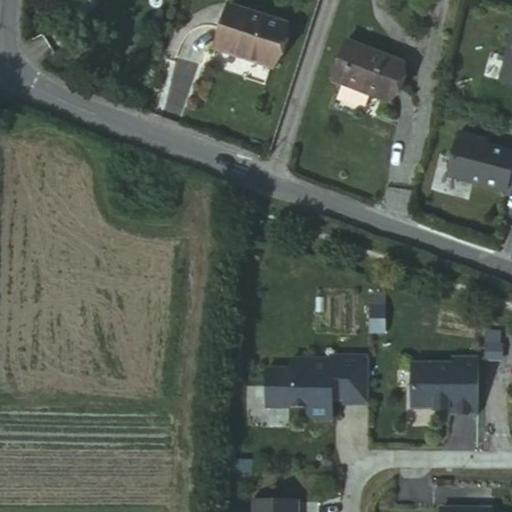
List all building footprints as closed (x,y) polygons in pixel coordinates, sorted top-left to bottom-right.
[(272,29),(219,13),(208,57),(262,71),(272,29)] [(399,47),(342,35),(334,81),(391,92),(399,47)] [(511,47),(502,87),(511,89),(511,47)] [(481,144),(461,139),(449,182),(508,197),(510,188),(511,188),(511,157),(480,149),(481,144)] [(381,309),(366,309),(366,336),(381,336),(381,309)] [(303,418),(329,419),(329,393),(339,393),(365,393),(366,356),(328,356),(328,359),(288,359),(288,369),(264,368),(263,407),(303,407),(303,418)] [(450,363),(410,363),(410,408),(432,408),(432,410),(447,410),(447,414),(476,414),(476,357),(450,357),(450,363)] [(339,393),(339,403),(365,403),(365,393),(339,393)] [(251,501),(251,511),(292,511),(292,501),(251,501)]
